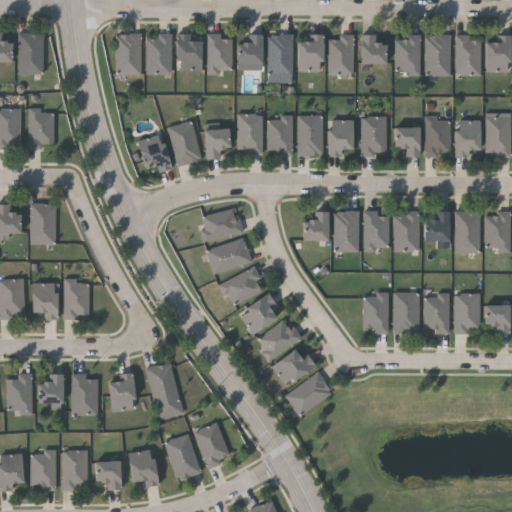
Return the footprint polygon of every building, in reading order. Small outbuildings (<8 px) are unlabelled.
[(42,33),(42,74),(17,74),(17,33),(42,33)] [(146,74),(146,37),(156,37),(156,33),(170,33),(170,74),(146,74)] [(140,74),(115,74),(115,34),(140,34),(140,74)] [(175,34),(200,34),(200,70),(175,70),(175,34)] [(237,63),(237,43),(247,43),(247,34),(261,34),(261,63),(237,63)] [(231,72),(206,72),(206,35),(231,35),(231,72)] [(266,35),(291,35),(291,74),(266,74),(266,35)] [(321,35),(321,71),(297,71),(297,35),(321,35)] [(327,74),(327,39),(338,39),(338,35),(352,35),(352,74),(327,74)] [(385,64),(359,64),(359,35),(374,35),(374,42),(385,42),(385,64)] [(418,72),(394,72),(394,35),(418,35),(418,72)] [(425,35),(449,35),(449,75),(425,75),(425,35)] [(509,72),(484,72),(484,35),(509,35),(509,72)] [(479,75),(454,75),(454,37),(479,37),(479,75)] [(0,41),(11,41),(11,61),(0,61),(0,41)] [(0,109),(19,109),(19,148),(0,148),(0,109)] [(28,109),(52,109),(52,148),(28,148),(28,109)] [(261,114),(261,154),(247,154),(247,148),(236,148),(236,114),(261,114)] [(297,156),(297,115),(321,115),(321,156),(297,156)] [(291,116),(291,154),(266,154),(266,116),(291,116)] [(384,154),(360,154),(360,117),(384,117),(384,154)] [(448,117),(448,154),(423,154),(423,117),(448,117)] [(509,117),(509,155),(484,155),(484,117),(509,117)] [(341,155),(327,155),(327,119),(351,119),(351,148),(341,148),(341,155)] [(467,156),(454,156),(454,120),(478,120),(478,149),(467,149),(467,156)] [(166,127),(190,121),(200,159),(176,165),(166,127)] [(393,146),(393,127),(418,127),(418,156),(404,156),(404,146),(393,146)] [(228,129),(228,148),(219,148),(219,158),(203,158),(203,129),(228,129)] [(142,168),(136,139),(161,134),(168,169),(156,171),(154,165),(142,168)] [(54,244),(29,244),(29,203),(54,203),(54,244)] [(0,204),(12,204),(12,212),(23,212),(23,233),(0,233),(0,204)] [(198,218),(235,207),(242,231),(205,242),(198,218)] [(387,248),(362,248),(362,210),(377,210),(377,215),(387,215),(387,248)] [(327,240),(302,240),(302,220),(313,220),(313,211),(327,211),(327,240)] [(357,251),(332,251),(332,211),(357,211),(357,251)] [(448,240),(423,240),(423,219),(432,219),(432,211),(448,211),(448,240)] [(417,251),(393,251),(393,212),(417,212),(417,251)] [(453,251),(453,212),(478,212),(478,251),(453,251)] [(508,251),(484,251),(484,212),(508,212),(508,251)] [(206,249),(244,238),(250,263),(212,273),(206,249)] [(218,285),(251,267),(264,289),(231,307),(218,285)] [(0,279),(23,279),(23,317),(0,317),(0,279)] [(63,280),(88,280),(88,319),(63,319),(63,280)] [(42,312),(30,312),(30,283),(56,283),(56,319),(42,319),(42,312)] [(417,292),(417,333),(393,333),(393,292),(417,292)] [(237,313),(266,293),(280,314),(251,334),(237,313)] [(448,332),(423,332),(423,293),(448,293),(448,332)] [(387,294),(387,331),(362,331),(362,294),(387,294)] [(478,294),(478,332),(453,332),(453,294),(478,294)] [(508,304),(508,333),(494,333),(494,325),(483,325),(483,304),(508,304)] [(265,359),(254,338),(287,320),(298,341),(265,359)] [(280,384),(271,362),(295,351),(298,357),(307,354),(314,370),(280,384)] [(152,406),(147,366),(171,364),(176,403),(152,406)] [(30,373),(30,413),(6,413),(6,378),(16,378),(16,373),(30,373)] [(117,373),(132,373),(132,411),(108,411),(108,381),(117,381),(117,373)] [(331,394),(297,415),(284,394),(318,373),(331,394)] [(61,374),(61,403),(37,403),(37,381),(47,381),(47,374),(61,374)] [(71,374),(85,374),(85,378),(96,378),(96,415),(71,415),(71,374)] [(206,468),(193,431),(217,423),(229,460),(206,468)] [(175,479),(164,441),(188,434),(199,472),(175,479)] [(55,450),(55,488),(30,488),(30,450),(55,450)] [(86,450),(86,489),(61,489),(61,450),(86,450)] [(142,481),(130,482),(127,453),(152,450),(156,485),(143,486),(142,481)] [(0,453),(20,453),(21,482),(12,483),(12,490),(0,490),(0,453)] [(119,489),(105,489),(105,481),(94,481),(94,461),(119,461),(119,489)] [(248,511),(248,510),(271,500),(275,511),(248,511)]
